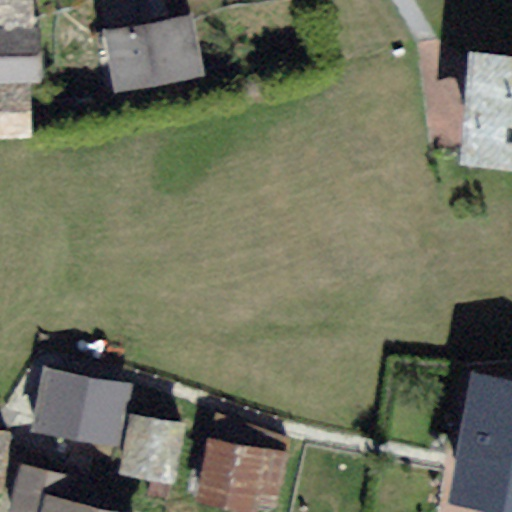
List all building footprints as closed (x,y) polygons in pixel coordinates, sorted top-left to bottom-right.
[(22,0),(0,0),(0,18),(21,20),(22,0)] [(187,7),(114,17),(123,88),(197,78),(187,7)] [(17,40),(0,39),(0,83),(14,84),(17,40)] [(511,59),(470,58),(467,185),(511,185),(511,59)] [(16,94),(0,94),(0,125),(17,125),(16,94)] [(120,387),(49,376),(39,440),(110,451),(120,387)] [(511,387),(477,381),(456,498),(511,507),(511,387)] [(180,426),(137,419),(125,486),(169,493),(180,426)] [(279,445),(215,436),(206,501),(271,509),(279,445)]
